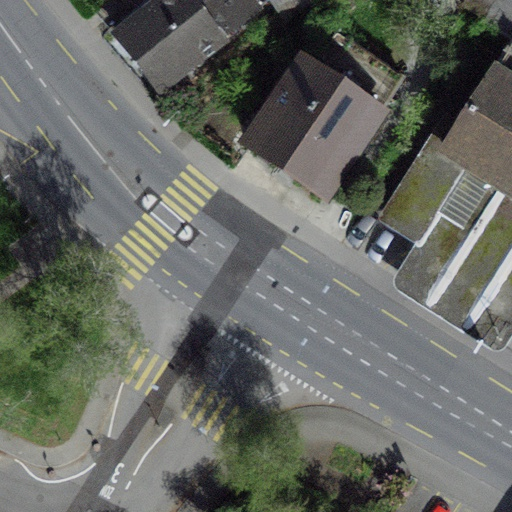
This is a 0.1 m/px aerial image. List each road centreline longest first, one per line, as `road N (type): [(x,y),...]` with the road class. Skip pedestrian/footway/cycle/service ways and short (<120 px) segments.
road 1 (primary): [(0,26),(122,177),(286,301)]
road 2 (residential): [(112,511),(155,445),(286,301)]
road 3 (primary): [(286,301),(511,440)]
